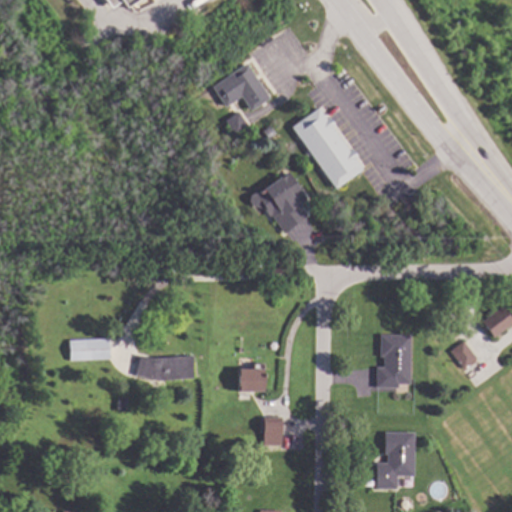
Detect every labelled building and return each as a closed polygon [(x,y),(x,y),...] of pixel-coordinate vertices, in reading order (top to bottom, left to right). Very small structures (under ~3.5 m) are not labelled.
[(139,0),(128,8),(123,0),(112,8),(106,0),(139,0)] [(270,98),(252,110),(243,96),(226,107),(213,86),(228,77),(228,75),(248,62),(270,98)] [(364,168),(337,188),(292,125),(320,105),(364,168)] [(249,125),(236,134),(226,121),(240,111),(249,125)] [(276,133),(269,138),(264,130),(271,126),(276,133)] [(308,199),(301,204),(310,215),(286,233),(257,195),(288,172),(308,199)] [(509,312),(511,309),(511,324),(494,338),(481,322),(503,305),(509,312)] [(412,335),(411,383),(398,383),(398,387),(376,387),(377,367),(384,368),(384,356),(380,356),(381,334),(412,335)] [(111,359),(71,360),(70,338),(110,336),(111,359)] [(478,358),(472,362),(476,367),(469,373),(465,368),(464,369),(451,350),(465,340),(478,358)] [(194,378),(159,381),(136,375),(141,354),(154,358),(193,356),(194,378)] [(264,392),(239,392),(239,368),(254,369),(254,362),(265,363),(264,392)] [(127,399),(127,411),(116,411),(117,398),(127,399)] [(283,452),(264,452),(264,418),(283,418),(283,452)] [(415,476),(398,475),(398,489),(376,488),(377,462),(387,462),(388,454),(384,454),(384,431),(415,432),(415,476)]
